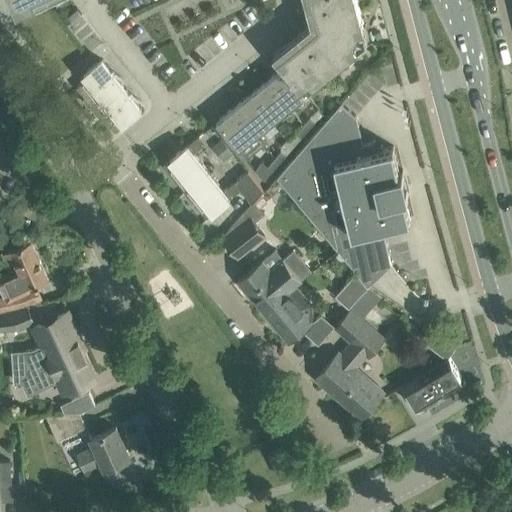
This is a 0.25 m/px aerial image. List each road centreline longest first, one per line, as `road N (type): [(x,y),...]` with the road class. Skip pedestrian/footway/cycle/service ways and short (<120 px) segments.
road 1 (unclassified): [(342,439),(109,159)]
road 2 (tertiary): [(414,0),(511,350)]
road 3 (unclassified): [(226,511),(73,186)]
road 4 (tertiary): [(511,229),(451,0)]
road 5 (unclassified): [(335,511),(511,425)]
road 6 (unclassified): [(169,108),(280,21),(284,0)]
road 7 (residential): [(0,63),(73,186)]
